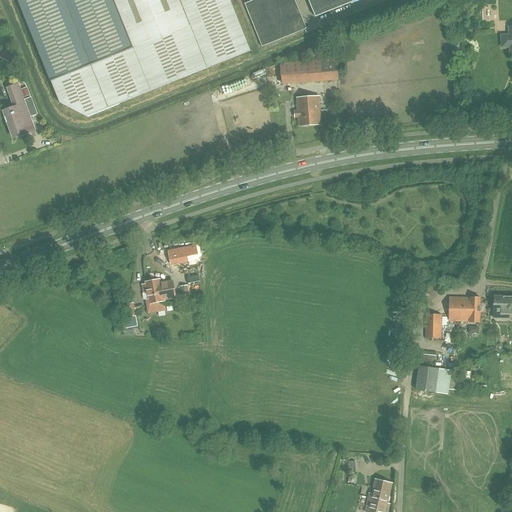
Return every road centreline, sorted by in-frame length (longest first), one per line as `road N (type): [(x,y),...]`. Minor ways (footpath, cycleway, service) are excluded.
road 1 (secondary): [(0,269),(283,171),(509,142)]
road 2 (unclassified): [(397,511),(421,303),(477,285),(509,142)]
